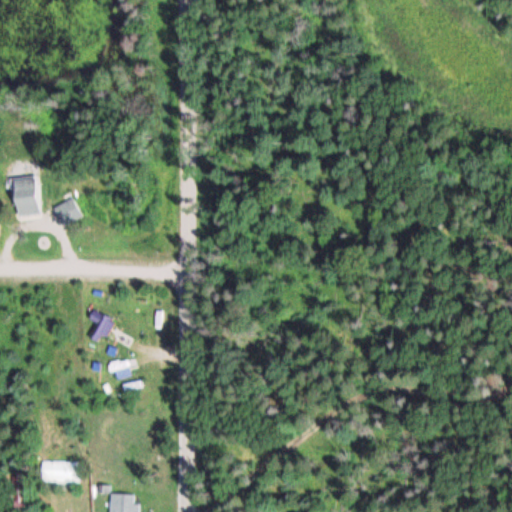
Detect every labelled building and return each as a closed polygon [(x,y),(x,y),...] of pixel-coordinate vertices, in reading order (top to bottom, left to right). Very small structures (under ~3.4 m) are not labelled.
[(41,212),(36,177),(13,180),(18,216),(41,212)] [(83,215),(73,197),(54,207),(65,225),(83,215)] [(96,323),(88,335),(101,343),(115,322),(95,309),(89,318),(96,323)] [(81,461),(42,461),(42,482),(81,482),(81,461)] [(13,500),(24,500),(24,474),(13,474),(13,500)] [(133,493),(109,493),(109,511),(138,511),(139,502),(133,502),(133,493)]
